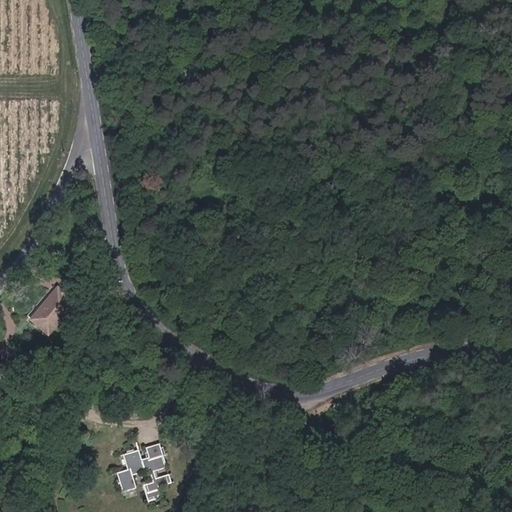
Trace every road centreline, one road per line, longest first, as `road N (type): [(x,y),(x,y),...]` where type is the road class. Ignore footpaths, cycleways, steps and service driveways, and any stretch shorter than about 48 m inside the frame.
road 1 (secondary): [(99,148),(119,262),(136,299),(193,359),(237,384),(322,391),(443,351),(511,352)]
road 2 (unclassified): [(0,283),(29,254),(83,154),(99,148)]
road 3 (secondary): [(76,0),(99,148)]
